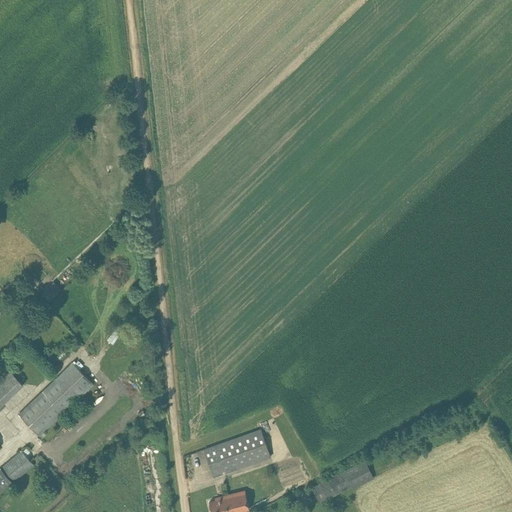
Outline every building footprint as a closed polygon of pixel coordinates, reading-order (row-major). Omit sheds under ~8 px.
[(54,282),(42,294),(50,301),(62,289),(54,282)] [(116,327),(107,340),(114,344),(122,331),(116,327)] [(73,363),(66,369),(19,414),(39,436),(94,384),(73,363)] [(7,367),(0,373),(0,406),(4,402),(23,384),(7,367)] [(271,456),(261,429),(204,449),(214,477),(271,456)] [(22,450),(0,468),(0,492),(34,464),(22,450)] [(374,478),(369,469),(365,461),(312,488),(320,502),(354,485),(355,487),(374,478)] [(298,494),(304,506),(313,501),(307,489),(298,494)] [(245,490),(232,493),(222,496),(223,498),(209,502),(211,511),(236,511),(249,509),(245,490)]
